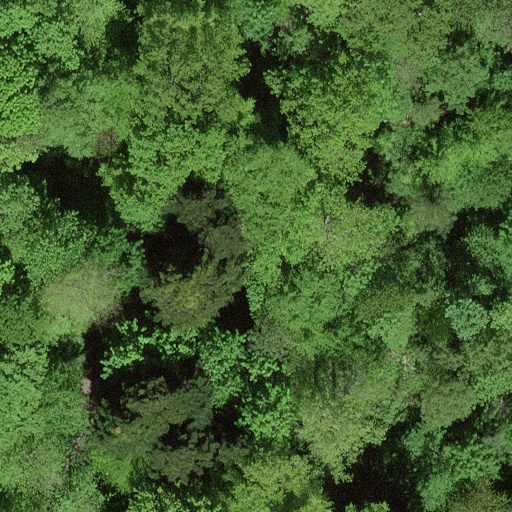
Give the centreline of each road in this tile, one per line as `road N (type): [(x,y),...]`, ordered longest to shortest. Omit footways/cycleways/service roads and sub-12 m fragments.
road 1 (track): [(220,103),(35,511)]
road 2 (track): [(307,0),(220,103)]
